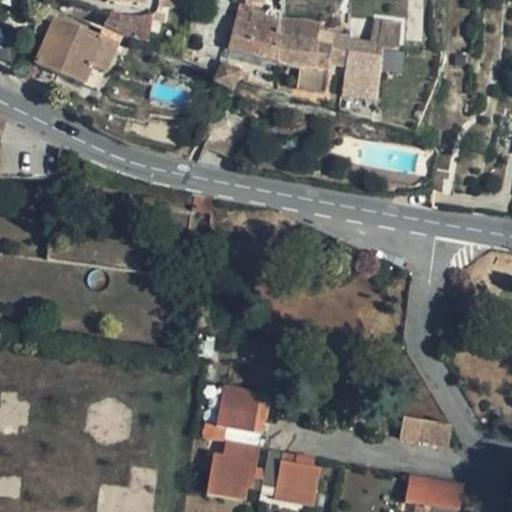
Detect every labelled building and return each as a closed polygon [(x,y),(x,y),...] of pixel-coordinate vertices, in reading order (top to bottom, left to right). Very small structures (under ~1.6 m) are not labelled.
[(257,8),(241,4),(230,51),(279,63),(301,67),(298,92),(325,96),(329,72),(345,75),(345,72),(348,51),(333,47),(317,43),(306,41),(296,39),(279,38),(281,20),(282,12),(276,11),(276,7),(267,5),(264,16),(255,14),(257,8)] [(94,61),(105,37),(57,15),(36,63),(84,84),(94,61)] [(281,20),(279,38),(296,39),(306,41),(317,43),(321,27),(304,22),(281,20)] [(380,37),(383,23),(375,21),(372,36),(380,37)] [(348,51),(381,58),(382,50),(399,52),(401,26),(383,23),(380,37),(372,36),(370,44),(348,40),(349,37),(335,34),(333,47),(348,51)] [(119,43),(105,37),(94,61),(108,68),(119,43)] [(379,77),(381,58),(348,51),(345,72),(379,77)] [(219,88),(224,90),(234,95),(239,83),(242,76),(228,69),(224,78),(219,88)] [(74,173),(75,159),(60,152),(58,172),(74,173)] [(253,490),(262,435),(254,434),(256,419),(264,421),(267,405),(259,403),(260,393),(224,387),(216,441),(226,443),(223,456),(214,454),(207,497),(244,504),(247,489),(253,490)] [(447,449),(450,427),(403,418),(399,440),(447,449)] [(254,434),(262,435),(264,421),(256,419),(254,434)] [(281,463),(281,454),(268,452),(261,488),(276,491),(274,501),(313,508),(319,470),(312,468),(314,459),(297,456),(296,465),(281,463)] [(297,456),(281,454),(281,463),(296,465),(297,456)] [(458,511),(463,485),(410,476),(404,503),(427,507),(425,511),(458,511)]
